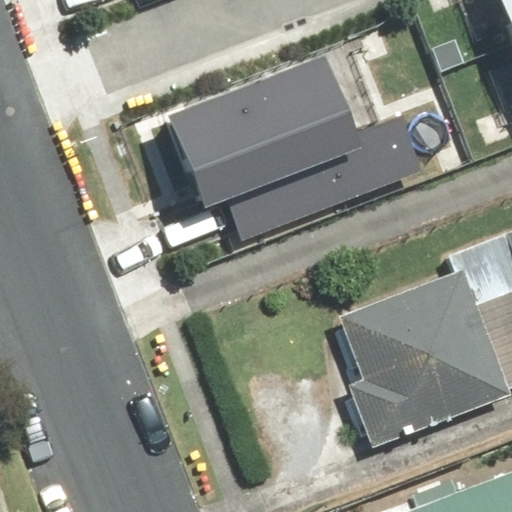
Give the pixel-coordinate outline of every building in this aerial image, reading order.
[(249,0),(257,22),(268,19),(281,57),(347,36),(335,0),(249,0)] [(307,64),(163,117),(197,207),(221,198),(236,237),(417,169),(399,121),(337,144),(307,64)] [(511,231),(494,238),(511,289),(511,231)] [(451,274),(326,322),(350,383),(333,390),(358,456),(511,397),(511,320),(502,296),(465,310),(451,274)] [(444,485),(373,511),(511,511),(511,471),(448,496),(444,485)]
